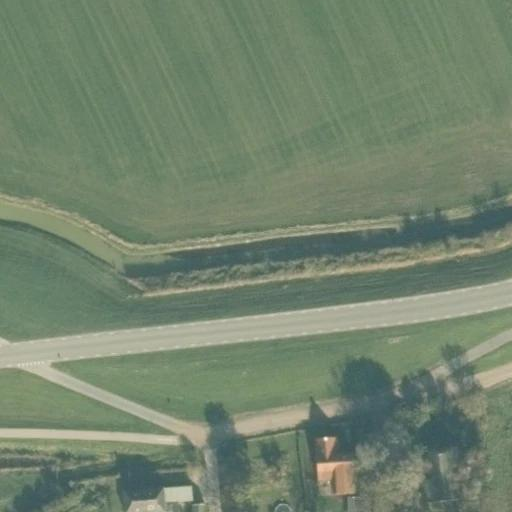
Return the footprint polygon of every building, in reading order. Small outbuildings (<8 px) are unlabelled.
[(358,437),(360,460),(377,459),(376,437),(358,437)] [(335,438),(315,440),(317,481),(333,480),(334,490),(334,494),(355,493),(354,489),(352,454),(336,455),(335,438)] [(461,477),(458,447),(424,451),(426,480),(422,480),(424,503),(425,503),(426,511),(443,511),(442,501),(458,500),(455,477),(461,477)] [(165,511),(164,502),(192,500),(191,487),(163,489),(163,488),(123,491),(124,511),(165,511)] [(360,497),(348,498),(349,510),(361,509),(360,497)]
